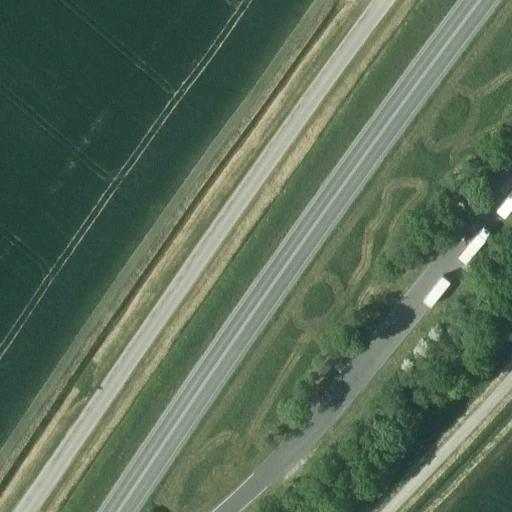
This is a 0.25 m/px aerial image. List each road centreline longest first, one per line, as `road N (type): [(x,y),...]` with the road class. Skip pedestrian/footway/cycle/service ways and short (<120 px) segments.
road 1 (trunk): [(120,511),(482,0)]
road 2 (unclassified): [(23,511),(381,0)]
road 3 (unclassified): [(388,511),(511,381)]
